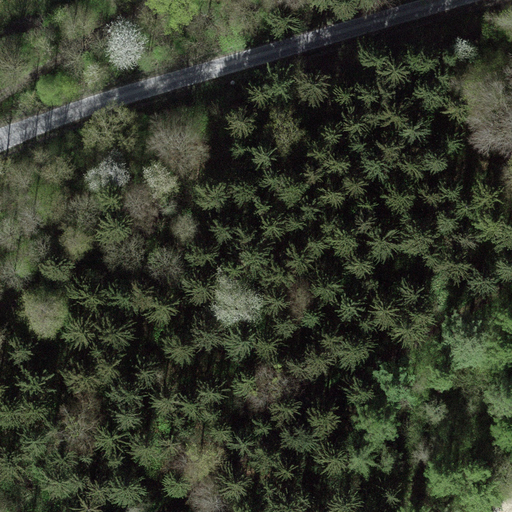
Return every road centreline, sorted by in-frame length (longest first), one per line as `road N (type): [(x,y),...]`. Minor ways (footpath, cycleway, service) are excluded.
road 1 (unclassified): [(453,0),(68,113),(0,141)]
road 2 (track): [(159,511),(511,274)]
road 3 (track): [(174,0),(93,37),(0,100)]
